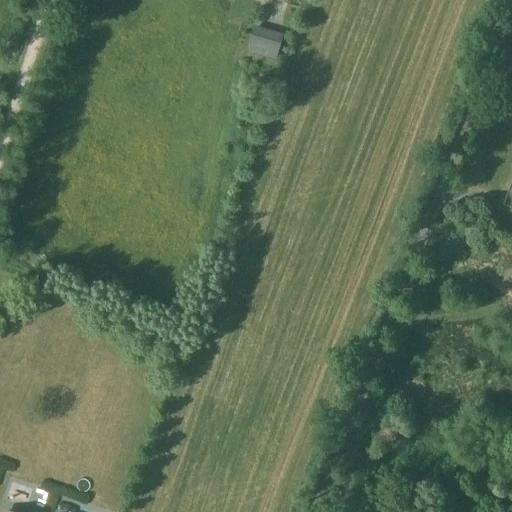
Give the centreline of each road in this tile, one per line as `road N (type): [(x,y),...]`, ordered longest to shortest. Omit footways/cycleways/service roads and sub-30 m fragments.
road 1 (track): [(318,511),(511,0)]
road 2 (track): [(48,0),(0,150)]
